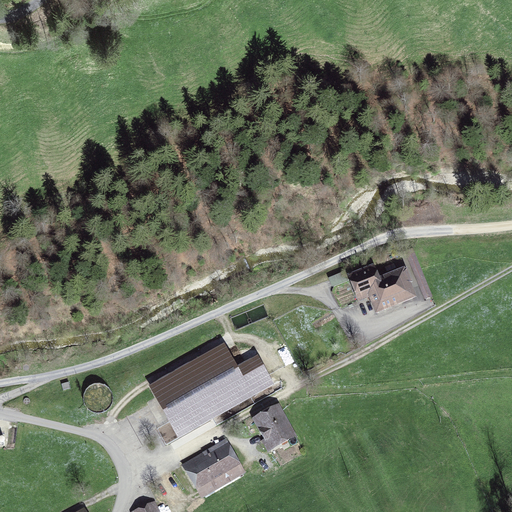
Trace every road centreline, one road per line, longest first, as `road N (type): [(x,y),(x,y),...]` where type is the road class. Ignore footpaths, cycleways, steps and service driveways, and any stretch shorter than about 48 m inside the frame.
road 1 (unclassified): [(0,383),(102,362),(385,237),(511,225)]
road 2 (track): [(511,268),(124,477)]
road 3 (track): [(95,435),(141,387),(225,338),(263,345),(292,389)]
road 4 (unclassified): [(0,411),(107,443),(124,477),(116,511)]
road 5 (track): [(274,287),(322,296),(362,327),(422,306),(433,312)]
